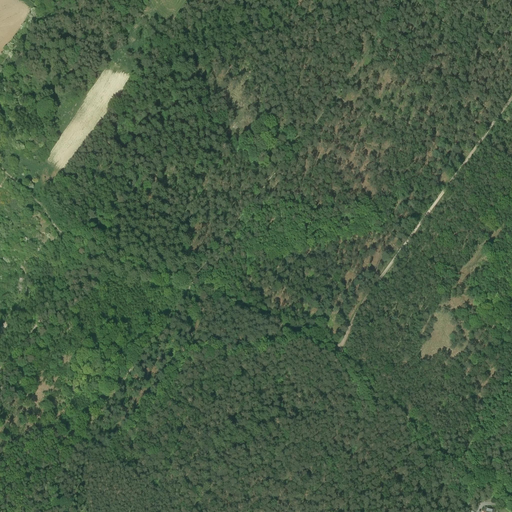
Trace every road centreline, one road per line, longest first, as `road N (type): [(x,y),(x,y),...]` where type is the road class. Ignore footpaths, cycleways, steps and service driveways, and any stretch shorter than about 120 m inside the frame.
road 1 (track): [(405,0),(195,281)]
road 2 (track): [(334,353),(364,299),(511,97)]
road 3 (track): [(334,353),(195,281),(65,239)]
road 4 (track): [(334,353),(511,507)]
road 5 (track): [(65,239),(68,297),(0,371)]
